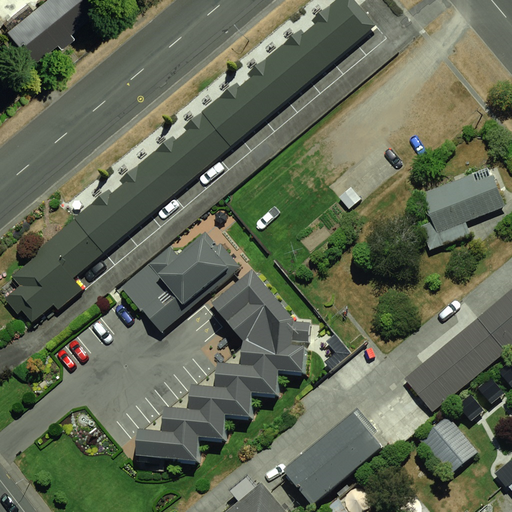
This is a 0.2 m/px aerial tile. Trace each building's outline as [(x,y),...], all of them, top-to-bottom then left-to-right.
[(72,278),(374,25),(353,0),(337,0),(30,257),(32,260),(13,276),(21,286),(5,298),(18,313),(21,310),(32,323),(53,305),(58,310),(82,290),(72,278)] [(88,0),(46,0),(8,32),(34,62),(96,9),(88,0)] [(511,196),(500,162),(425,188),(440,231),(429,235),(434,250),(464,239),(459,226),(511,208),(511,196)] [(170,249),(125,287),(129,292),(162,332),(200,300),(239,267),(222,246),(217,250),(205,235),(202,237),(178,257),(170,249)] [(252,270),(211,303),(243,341),(240,365),(218,363),(215,387),(191,384),(188,409),(165,407),(162,431),(138,428),(136,455),(196,460),(198,437),(223,438),(225,414),(250,416),(252,392),(276,394),(277,369),(303,372),(306,347),(291,346),(292,340),(306,341),(308,323),(294,322),(252,270)] [(314,292),(326,307),(336,299),(324,284),(314,292)] [(511,289),(405,379),(433,412),(511,345),(511,289)] [(336,353),(325,362),(331,370),(351,354),(335,334),(326,341),(336,353)] [(371,352),(332,378),(345,398),(384,372),(371,352)] [(362,421),(388,452),(429,418),(404,387),(362,421)] [(353,412),(284,470),(312,504),(381,446),(353,412)] [(448,417),(419,441),(449,476),(478,452),(448,417)] [(283,511),(260,484),(225,511),(283,511)]
